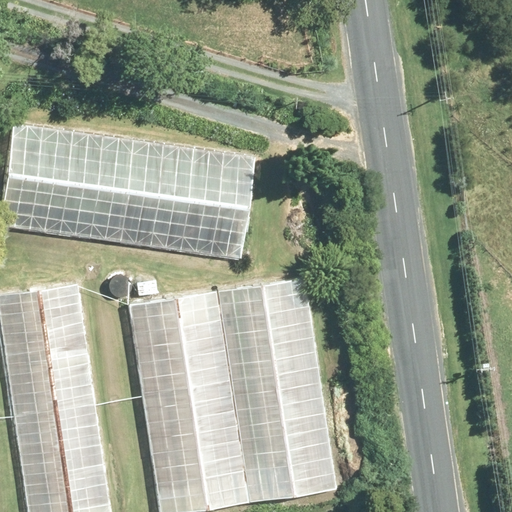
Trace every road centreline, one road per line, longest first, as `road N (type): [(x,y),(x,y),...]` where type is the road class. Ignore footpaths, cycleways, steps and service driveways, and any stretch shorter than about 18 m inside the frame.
road 1 (unclassified): [(363,0),(441,511)]
road 2 (track): [(379,100),(15,0)]
